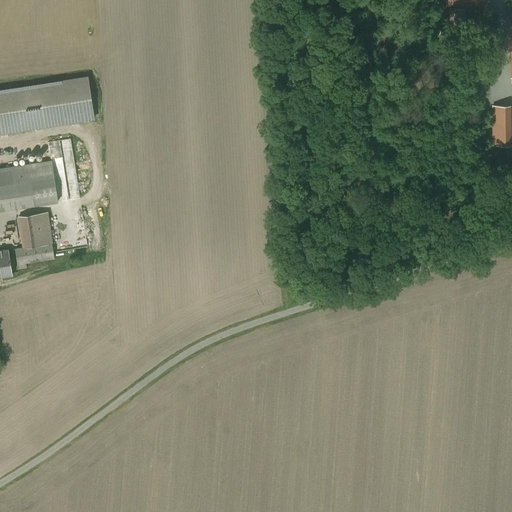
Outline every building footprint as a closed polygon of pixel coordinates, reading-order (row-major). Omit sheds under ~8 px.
[(452,30),(465,31),(466,9),(453,8),(452,30)] [(87,77),(0,90),(0,132),(93,119),(87,77)] [(506,145),(505,105),(494,105),(495,145),(506,145)] [(51,161),(0,169),(0,210),(58,201),(51,161)] [(47,212),(35,214),(40,245),(52,243),(47,212)] [(35,214),(19,216),(24,248),(40,245),(35,214)] [(52,243),(40,245),(42,260),(54,258),(52,243)] [(24,248),(15,249),(17,264),(42,260),(40,245),(24,248)] [(8,249),(0,250),(0,277),(12,275),(8,249)]
